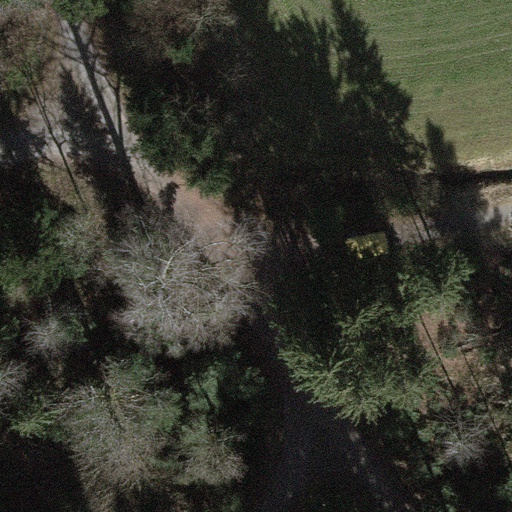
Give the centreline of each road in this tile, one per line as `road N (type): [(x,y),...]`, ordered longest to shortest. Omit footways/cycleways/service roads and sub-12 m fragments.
road 1 (track): [(61,0),(93,111),(318,442)]
road 2 (track): [(511,226),(224,303)]
